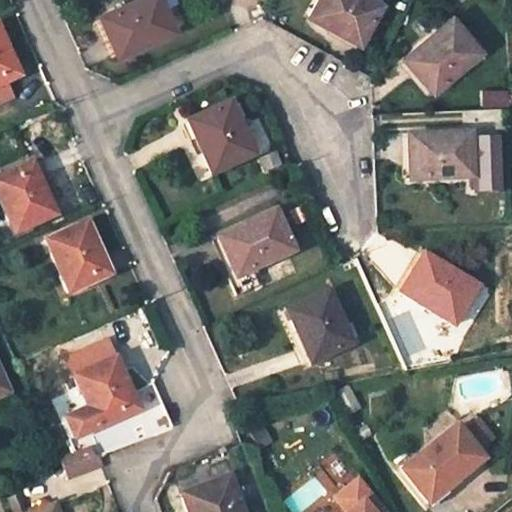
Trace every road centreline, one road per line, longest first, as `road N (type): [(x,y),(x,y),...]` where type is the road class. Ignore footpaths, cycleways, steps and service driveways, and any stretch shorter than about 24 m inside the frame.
road 1 (residential): [(140,511),(129,482),(201,425),(198,364),(85,119)]
road 2 (residential): [(355,218),(321,95),(259,55),(213,57),(85,119)]
road 3 (residential): [(85,119),(30,0)]
